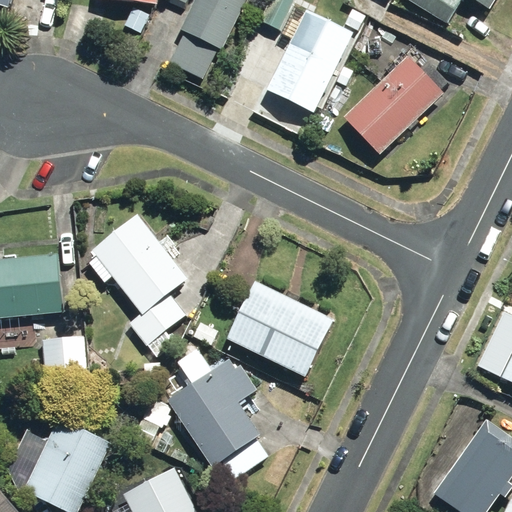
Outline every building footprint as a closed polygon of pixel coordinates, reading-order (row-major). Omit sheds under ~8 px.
[(98,0),(98,3),(161,9),(161,0),(98,0)] [(171,0),(171,2),(186,10),(191,2),(187,0),(171,0)] [(199,0),(184,34),(226,53),(251,0),(199,0)] [(282,34),(298,0),(273,0),(262,25),(282,34)] [(405,0),(449,28),(465,2),(461,0),(405,0)] [(471,0),(494,14),(502,0),(471,0)] [(347,28),(359,34),(367,19),(354,13),(347,28)] [(269,95),(317,119),(357,38),(309,14),(269,95)] [(347,121),(384,160),(447,98),(410,60),(347,121)] [(339,85),(349,90),(356,74),(347,70),(339,85)] [(144,318),(132,328),(150,350),(189,319),(173,299),(191,284),(141,220),(96,256),(100,262),(92,269),(108,289),(116,282),(144,318)] [(0,265),(0,323),(67,318),(62,261),(0,265)] [(229,345),(308,383),(337,325),(258,287),(229,345)] [(195,340),(213,349),(220,335),(202,326),(195,340)] [(45,345),(48,386),(86,384),(83,342),(45,345)] [(171,406),(217,474),(265,442),(242,409),(261,396),(244,370),(238,373),(232,365),(171,406)] [(146,367),(147,381),(162,381),(162,366),(146,367)] [(135,442),(152,450),(161,431),(143,423),(135,442)] [(25,497),(56,511),(83,511),(114,450),(61,424),(25,497)] [(437,499),(455,511),(495,511),(504,500),(508,504),(511,498),(511,442),(489,426),(437,499)] [(126,501),(132,511),(197,511),(179,474),(126,501)] [(0,511),(15,511),(0,493),(0,511)]
